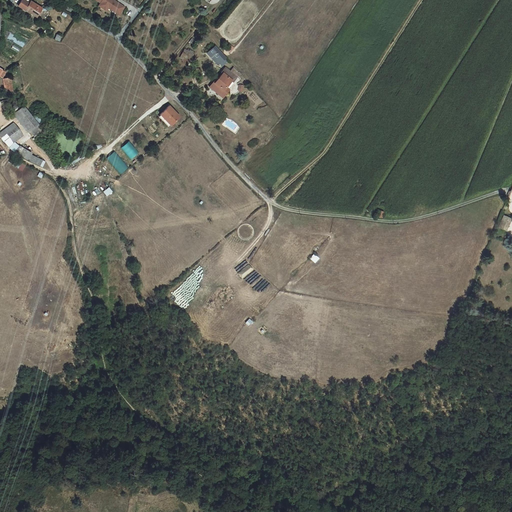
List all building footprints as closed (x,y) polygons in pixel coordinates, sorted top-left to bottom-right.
[(119,14),(120,13),(109,5),(108,7),(104,4),(105,3),(101,0),(100,1),(98,0),(83,0),(96,8),(94,11),(102,16),(104,13),(115,21),(119,14)] [(21,14),(24,7),(17,3),(13,10),(21,14)] [(32,20),(37,11),(26,5),(24,7),(21,14),(32,20)] [(185,48),(180,59),(190,64),(195,52),(185,48)] [(202,61),(210,67),(215,61),(208,54),(202,61)] [(219,65),(215,61),(210,67),(215,69),(219,65)] [(2,74),(5,89),(13,87),(11,76),(11,72),(2,74)] [(217,81),(209,90),(211,91),(208,95),(214,100),(216,98),(221,101),(224,96),(220,93),(225,87),(222,84),(225,80),(219,74),(215,79),(217,81)] [(29,109),(25,102),(16,107),(20,114),(29,109)] [(172,126),(182,116),(171,105),(161,114),(172,126)] [(27,127),(36,122),(29,109),(20,114),(27,127)] [(161,116),(151,124),(161,136),(170,128),(161,116)] [(40,129),(36,122),(27,127),(31,134),(40,129)] [(22,136),(14,123),(5,127),(12,141),(22,136)] [(132,159),(140,152),(129,141),(121,148),(132,159)] [(106,158),(121,174),(129,166),(114,151),(106,158)] [(24,173),(28,167),(17,159),(13,165),(15,167),(17,169),(24,173)] [(494,230),(500,232),(504,221),(499,218),(494,230)] [(312,254),(309,260),(314,263),(317,258),(312,254)]
